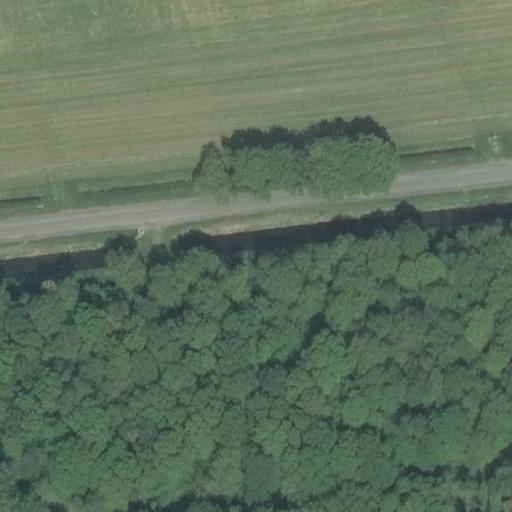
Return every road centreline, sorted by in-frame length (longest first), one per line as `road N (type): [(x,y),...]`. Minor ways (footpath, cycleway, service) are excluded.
road 1 (residential): [(0,234),(511,174)]
road 2 (track): [(511,488),(306,511)]
